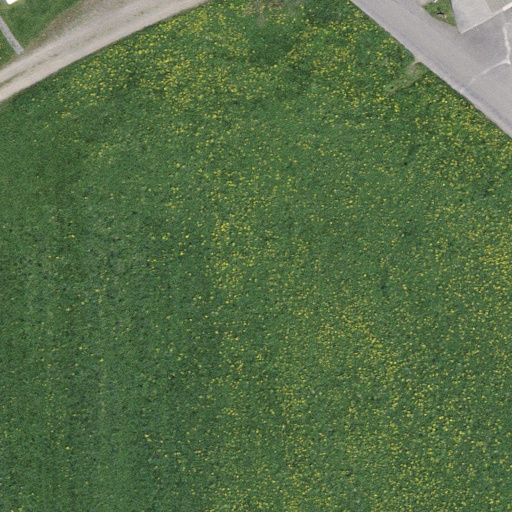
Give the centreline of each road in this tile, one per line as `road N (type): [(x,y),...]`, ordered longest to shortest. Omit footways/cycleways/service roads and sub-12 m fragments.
road 1 (track): [(0,89),(177,0)]
road 2 (unclassified): [(379,0),(511,112)]
